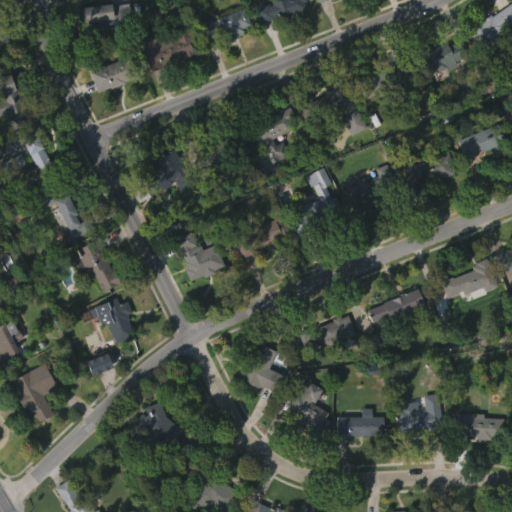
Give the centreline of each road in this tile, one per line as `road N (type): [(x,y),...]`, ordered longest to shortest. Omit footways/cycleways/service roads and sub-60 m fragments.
road 1 (residential): [(3,499),(192,337),(511,203)]
road 2 (residential): [(192,337),(258,452),(296,473),(348,481),(511,481)]
road 3 (residential): [(44,0),(45,40),(192,337)]
road 4 (residential): [(92,139),(436,0)]
